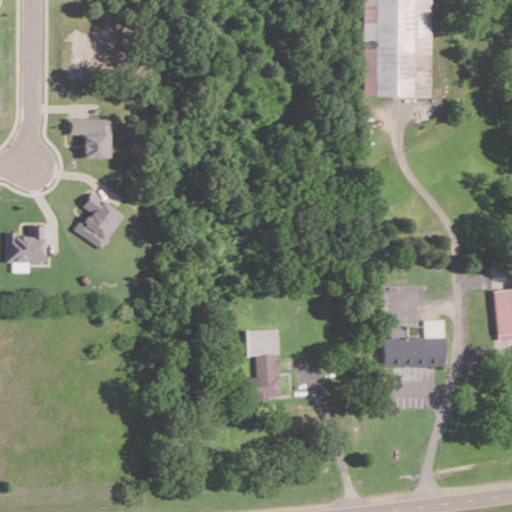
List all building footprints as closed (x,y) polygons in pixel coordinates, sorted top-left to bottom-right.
[(429,94),(429,0),(362,0),(363,94),(429,94)] [(69,133),(81,132),(82,156),(109,156),(109,116),(68,117),(69,133)] [(121,213),(89,191),(79,205),(85,209),(72,229),(98,247),(121,213)] [(42,224),(26,224),(27,234),(14,235),(13,230),(3,230),(4,261),(11,260),(11,270),(27,270),(27,261),(43,260),(42,224)] [(511,287),(492,288),(495,338),(511,336),(511,287)] [(441,318),(422,318),(422,335),(402,335),(402,327),(388,327),(388,336),(381,336),(381,364),(441,364),(441,318)] [(243,328),(245,354),(253,354),(254,375),(239,376),(240,391),(247,390),(248,402),(266,401),(266,394),(278,394),(274,327),(243,328)]
